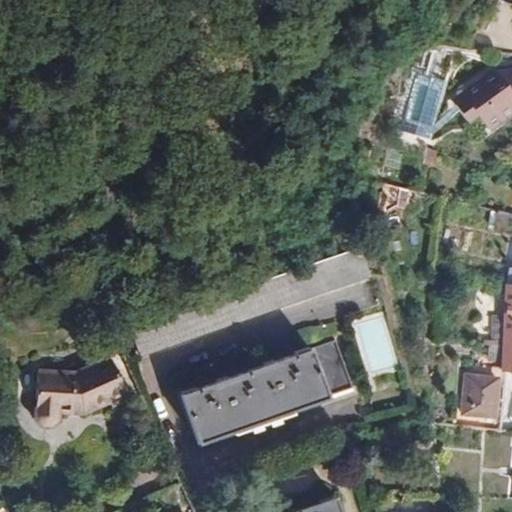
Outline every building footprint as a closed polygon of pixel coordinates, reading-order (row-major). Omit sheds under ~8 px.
[(511,76),(501,79),(498,73),(495,69),(452,101),(464,117),(473,111),(476,116),(486,128),(511,108),(511,76)] [(511,70),(498,73),(501,79),(511,76),(511,70)] [(415,72),(394,127),(425,139),(446,84),(415,72)] [(473,111),(464,117),(467,121),(476,116),(473,111)] [(378,207),(403,213),(409,191),(384,185),(378,207)] [(498,210),(491,208),(488,221),(497,222),(498,210)] [(359,247),(131,326),(141,354),(369,274),(359,247)] [(503,362),(501,370),(506,370),(511,370),(511,286),(506,285),(504,320),(493,319),(492,345),(503,345),(503,362)] [(335,340),(182,393),(200,444),(353,390),(335,340)] [(489,362),(503,362),(503,345),(492,345),(489,344),(489,362)] [(110,400),(126,393),(110,357),(76,372),(38,369),(35,416),(42,425),(49,427),(57,419),(58,411),(82,412),(110,400)] [(466,364),(461,427),(500,431),(506,370),(501,370),(466,364)] [(129,399),(126,393),(110,400),(112,406),(129,399)] [(339,511),(334,497),(291,511),(339,511)]
